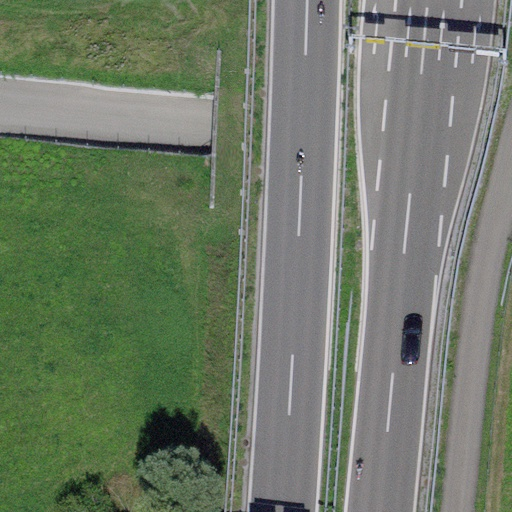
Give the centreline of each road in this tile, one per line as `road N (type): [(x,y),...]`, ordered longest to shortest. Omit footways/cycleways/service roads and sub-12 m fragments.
road 1 (motorway): [(383,511),(431,0)]
road 2 (track): [(511,155),(0,109)]
road 3 (motorway): [(310,0),(286,511)]
